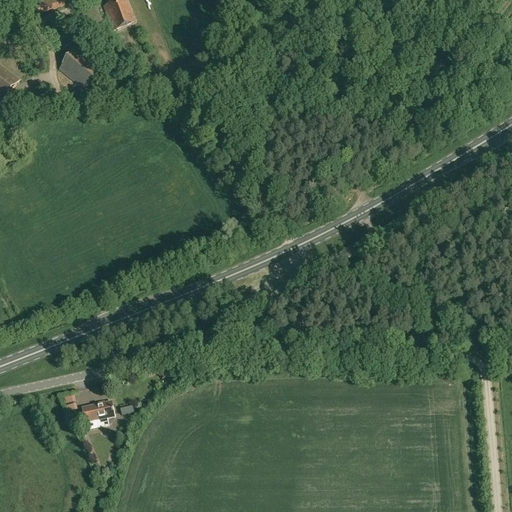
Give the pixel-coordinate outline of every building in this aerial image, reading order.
[(126,0),(123,0),(103,9),(112,33),(136,23),(126,0)] [(84,93),(102,70),(78,48),(60,72),(84,93)] [(122,55),(115,61),(113,59),(104,67),(113,76),(129,61),(122,55)] [(0,100),(3,103),(20,82),(0,66),(0,100)] [(109,427),(108,420),(115,418),(111,403),(83,410),(86,425),(97,422),(99,429),(109,427)] [(133,407),(120,410),(122,417),(134,414),(133,407)]
